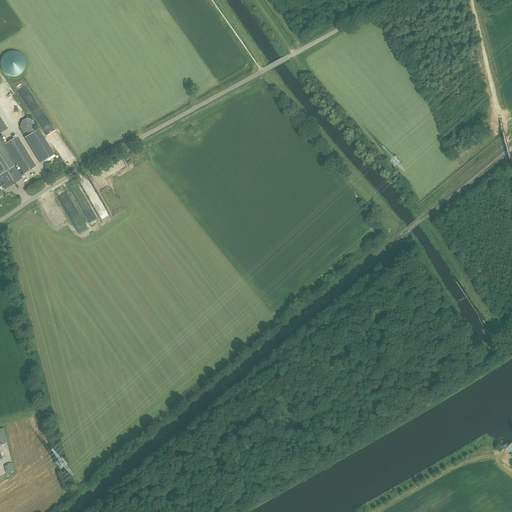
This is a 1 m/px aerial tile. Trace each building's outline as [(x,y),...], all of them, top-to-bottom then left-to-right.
[(33,113),(40,110),(34,99),(28,102),(33,113)] [(30,127),(29,125),(34,121),(28,114),(18,121),(25,131),(30,127)] [(0,116),(0,135),(8,130),(0,116)] [(53,155),(38,130),(26,138),(41,163),(53,155)] [(15,166),(17,165),(0,137),(0,177),(1,178),(4,184),(5,185),(21,176),(15,166)] [(24,174),(36,166),(17,137),(5,144),(24,174)] [(126,167),(145,157),(140,148),(120,159),(122,163),(123,162),(126,167)] [(111,192),(107,194),(111,202),(115,200),(111,192)]
